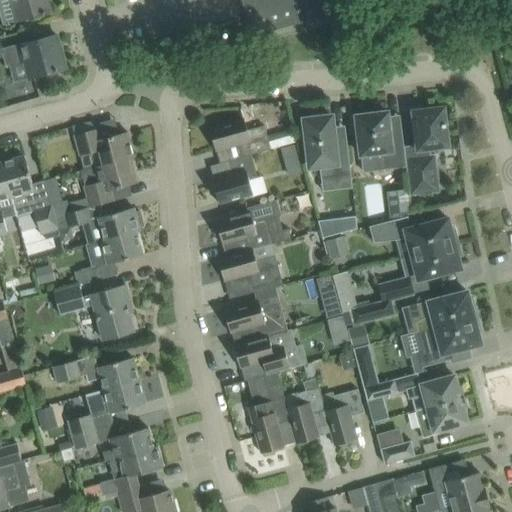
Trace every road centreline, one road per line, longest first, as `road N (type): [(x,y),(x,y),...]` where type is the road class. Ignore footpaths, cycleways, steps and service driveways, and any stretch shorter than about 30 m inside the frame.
road 1 (residential): [(246,511),(232,498),(196,330),(170,108),(150,95)]
road 2 (residential): [(511,169),(489,84),(469,71),(197,81),(150,95)]
road 3 (unknown): [(93,34),(250,1)]
